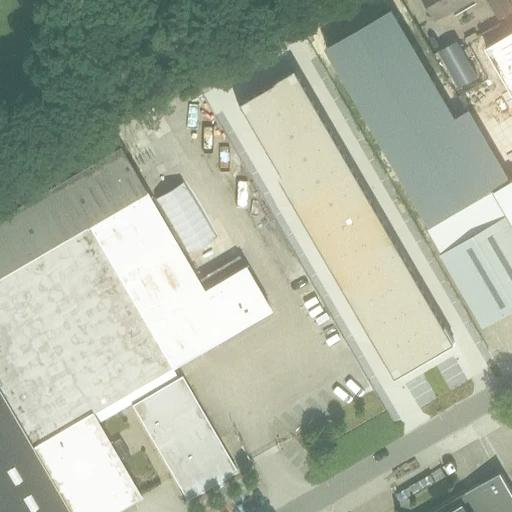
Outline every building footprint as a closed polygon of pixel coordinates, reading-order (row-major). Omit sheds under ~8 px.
[(424,0),(436,20),(471,0),(424,0)] [(511,11),(511,5),(510,3),(494,12),(498,19),(511,11)] [(346,35),(326,47),(431,227),(497,189),(455,117),(392,8),(346,35)] [(511,32),(486,47),(511,91),(511,32)] [(459,87),(478,76),(458,41),(439,51),(459,87)] [(237,104),(396,377),(455,343),(296,70),(237,104)] [(112,511),(140,496),(91,412),(132,388),(139,399),(177,377),(172,368),(270,311),(245,267),(238,255),(196,280),(146,193),(119,144),(0,213),(0,511),(112,511)] [(511,180),(497,189),(431,227),(429,229),(486,326),(511,310),(511,180)] [(177,377),(139,399),(140,400),(133,404),(148,433),(187,499),(236,470),(197,404),(182,376),(178,378),(177,377)] [(511,511),(511,489),(502,472),(441,507),(442,508),(435,511),(511,511)]
